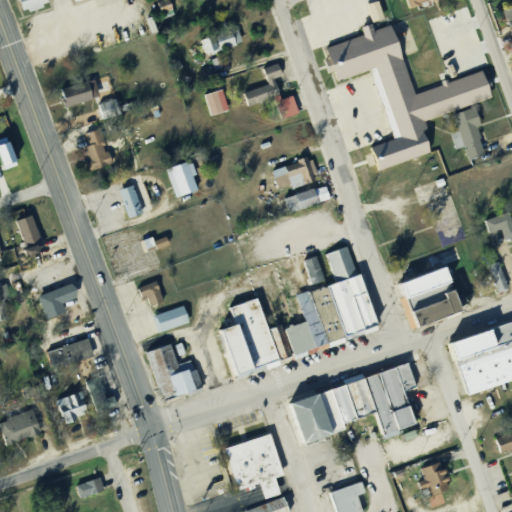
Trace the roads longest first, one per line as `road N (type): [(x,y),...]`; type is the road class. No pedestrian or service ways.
road 1 (secondary): [(150,430),(0,21)]
road 2 (secondary): [(150,430),(511,298)]
road 3 (residential): [(397,340),(278,0)]
road 4 (residential): [(492,511),(429,329)]
road 5 (residential): [(0,482),(150,430)]
road 6 (residential): [(314,511),(268,387)]
